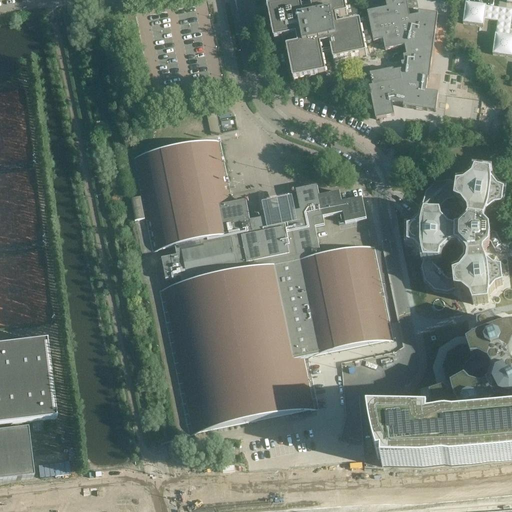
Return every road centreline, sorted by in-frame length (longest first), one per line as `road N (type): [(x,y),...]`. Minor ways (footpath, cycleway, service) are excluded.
road 1 (unclassified): [(398,365),(407,336),(376,186),(354,157),(286,130),(261,107),(235,0)]
road 2 (motorway): [(511,475),(396,497),(173,511)]
